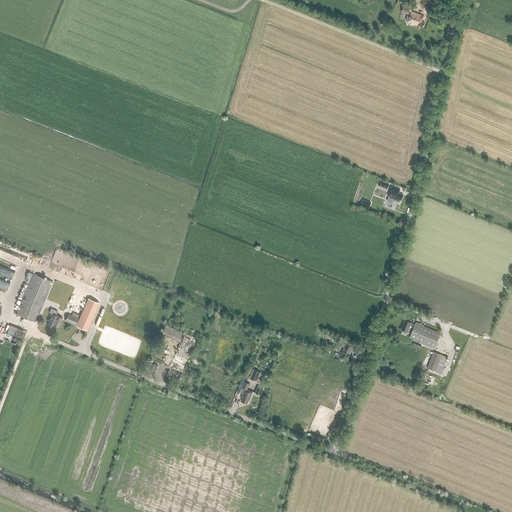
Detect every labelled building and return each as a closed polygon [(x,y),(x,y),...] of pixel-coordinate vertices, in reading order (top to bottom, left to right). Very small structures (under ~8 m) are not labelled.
[(408,21),(407,22),(417,25),(423,27),(424,22),(421,21),(423,15),(411,11),(410,12),(407,11),(409,7),(403,5),(401,12),(410,14),(409,17),(407,16),(406,20),(408,21)] [(377,185),(387,189),(389,184),(379,180),(377,185)] [(388,196),(387,201),(392,203),(393,200),(398,202),(399,202),(400,202),(400,200),(401,200),(403,195),(399,193),(400,190),(391,186),(388,196)] [(361,198),(359,204),(369,208),(371,201),(361,198)] [(88,285),(94,288),(103,268),(97,265),(88,285)] [(32,273),(15,314),(34,322),(35,322),(36,322),(53,282),(32,273)] [(99,302),(88,298),(77,323),(78,323),(77,326),(87,330),(99,302)] [(49,321),(48,325),(52,327),(53,325),(57,327),(59,324),(60,324),(62,318),(55,315),(57,311),(50,308),(49,312),(51,313),(48,321),(49,321)] [(65,321),(76,325),(78,318),(68,314),(65,321)] [(433,348),(440,334),(424,326),(425,325),(416,320),(415,323),(412,321),(406,318),(401,327),(404,328),(403,329),(406,331),(407,330),(410,324),(411,324),(410,327),(413,328),(409,336),(433,348)] [(8,334),(22,337),(24,329),(10,325),(8,334)] [(197,338),(184,333),(169,370),(182,375),(197,338)] [(348,357),(352,347),(345,344),(341,354),(348,357)] [(447,357),(434,352),(427,368),(441,373),(447,357)] [(260,371),(254,369),(250,379),(256,381),(260,371)] [(248,400),(251,391),(246,389),(249,383),(243,381),(241,387),(244,388),(240,397),(241,398),(240,400),(246,403),(247,399),(248,400)] [(263,389),(257,387),(255,393),(261,395),(263,389)]
